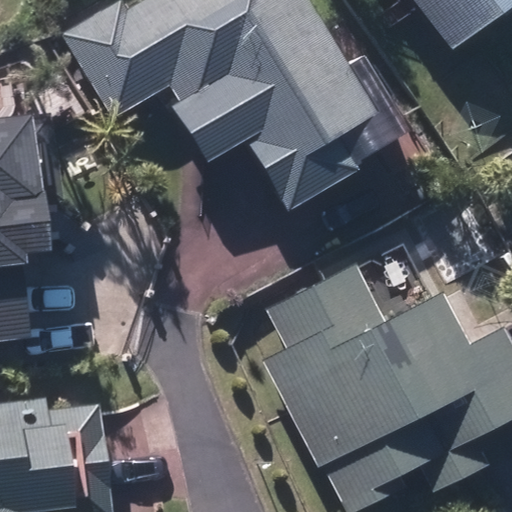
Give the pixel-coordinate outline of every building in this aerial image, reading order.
[(329,72),(285,0),(139,0),(122,11),(116,0),(58,35),(108,119),(162,85),(173,102),(157,112),(189,164),(227,143),(269,214),(337,174),(335,171),(389,138),(344,62),(329,72)] [(397,0),(437,52),(504,0),(397,0)] [(0,60),(0,113),(27,112),(24,60),(0,60)] [(0,345),(8,345),(0,283),(0,272),(2,272),(1,263),(25,261),(8,123),(0,123),(0,345)] [(511,195),(488,206),(504,239),(511,235),(511,195)] [(390,481),(409,473),(416,486),(511,439),(511,391),(487,339),(485,336),(450,354),(425,301),(374,326),(348,271),(259,313),(279,354),(256,364),(309,473),(313,470),(333,511),(351,511),(394,492),(390,481)] [(30,407),(0,410),(0,511),(90,511),(79,411),(31,416),(30,407)]
